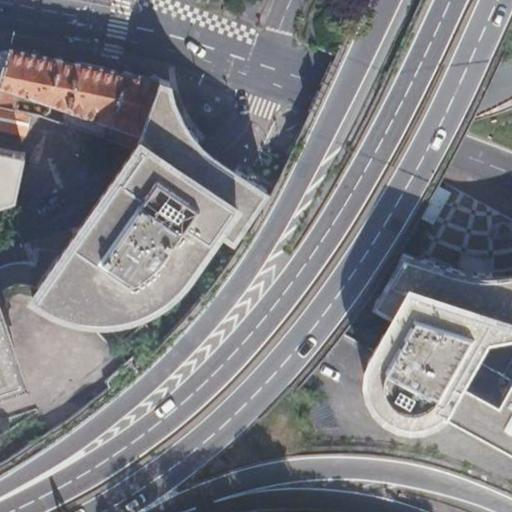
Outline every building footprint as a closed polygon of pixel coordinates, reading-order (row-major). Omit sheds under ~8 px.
[(0,105),(1,106),(18,49),(0,45),(0,105)] [(25,50),(18,49),(1,106),(34,113),(42,115),(52,101),(58,103),(66,106),(68,123),(135,146),(171,78),(68,59),(51,56),(25,50)] [(171,78),(135,146),(95,203),(32,294),(62,314),(91,322),(118,321),(140,315),(163,303),(178,288),(219,228),(233,239),(267,189),(252,178),(217,154),(211,150),(202,141),(196,135),(181,113),(171,78)] [(0,206),(16,201),(25,155),(0,149),(0,206)] [(397,308),(420,264),(402,258),(378,299),(397,308)] [(476,275),(459,274),(441,271),(420,264),(397,308),(400,309),(373,357),(372,361),(369,368),(368,376),(369,384),(371,392),(374,400),(380,408),(385,414),(392,419),(400,422),(408,424),(416,425),(424,425),(430,422),(436,418),(443,414),(480,435),(511,370),(511,264),(510,266),(494,272),(476,275)] [(0,318),(0,390),(21,383),(0,318)] [(511,370),(480,435),(511,451),(511,370)]
